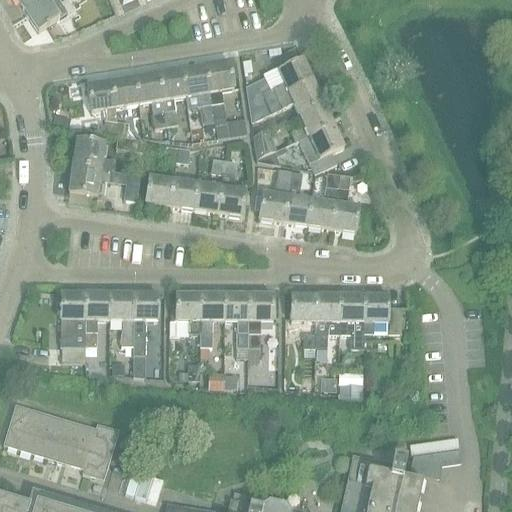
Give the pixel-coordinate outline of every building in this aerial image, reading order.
[(13,0),(23,15),(44,1),(43,0),(13,0)] [(44,1),(23,15),(36,36),(58,22),(50,10),(65,0),(45,0),(44,1)] [(249,115),(312,86),(302,64),(278,75),(283,86),(260,96),(256,89),(245,90),(249,115)] [(229,67),(204,71),(213,126),(226,123),(221,95),(233,93),(229,67)] [(204,71),(181,74),(185,100),(186,110),(198,108),(201,128),(214,126),(213,126),(204,71)] [(166,130),(177,128),(173,102),(185,100),(181,74),(157,78),(166,130)] [(166,130),(157,78),(133,82),(138,108),(149,106),(153,132),(166,130)] [(133,82),(110,86),(114,112),(138,108),(133,82)] [(110,86),(85,90),(88,105),(90,116),(102,114),(104,125),(116,127),(116,125),(114,112),(110,86)] [(298,118),(322,107),(312,86),(249,115),(251,127),(293,107),(298,118)] [(322,107),(298,118),(302,128),(289,134),(295,146),(298,145),(332,129),(322,107)] [(54,118),(51,129),(66,133),(69,122),(54,118)] [(226,123),(213,126),(214,126),(216,144),(229,141),(226,126),(226,123)] [(104,125),(102,139),(114,140),(116,127),(104,125)] [(214,126),(201,128),(204,146),(216,144),(214,126)] [(114,140),(117,141),(126,142),(128,128),(116,127),(114,140)] [(342,152),(332,129),(298,145),(308,167),(313,179),(336,169),(331,158),(342,152)] [(267,133),(252,140),(256,165),(276,155),(267,133)] [(117,141),(115,155),(143,159),(144,149),(139,144),(126,142),(117,141)] [(75,144),(72,170),(99,174),(109,175),(113,176),(115,163),(101,161),(103,148),(75,144)] [(165,148),(163,162),(175,164),(177,150),(165,148)] [(177,150),(175,164),(187,165),(189,152),(177,150)] [(212,159),(210,173),(222,175),(224,161),(212,159)] [(224,161),(222,175),(234,177),(236,163),(224,161)] [(109,175),(99,174),(72,170),(68,197),(96,201),(98,183),(108,184),(109,175)] [(278,171),(276,185),(288,187),(290,173),(278,171)] [(290,173),(288,187),(300,188),(302,175),(290,173)] [(113,176),(112,187),(117,187),(125,189),(127,178),(113,176)] [(136,206),(140,179),(127,177),(127,178),(125,189),(123,204),(136,206)] [(321,205),(310,204),(306,230),(330,233),(337,179),(326,178),(321,205)] [(337,179),(330,233),(354,237),(358,210),(345,209),(349,181),(337,179)] [(144,207),(168,210),(172,184),(148,180),(144,207)] [(168,210),(192,214),(196,187),(172,184),(168,210)] [(192,214),(216,218),(219,191),(196,187),(192,214)] [(244,195),(219,191),(216,218),(240,221),(244,195)] [(258,223),(282,227),(286,200),(262,197),(258,223)] [(310,204),(286,200),(282,227),(306,230),(310,204)] [(84,298),(60,297),(59,324),(61,324),(61,337),(73,337),(72,351),(60,351),(61,367),(84,367),(84,351),(84,324),(84,298)] [(107,324),(107,298),(84,298),(84,324),(84,351),(96,351),(96,337),(96,324),(107,324)] [(131,350),(132,325),(132,298),(107,298),(107,324),(119,325),(119,350),(131,350)] [(157,299),(132,298),(132,325),(131,350),(131,360),(143,360),(143,325),(156,325),(157,299)] [(198,337),(198,325),(198,299),(175,299),(175,311),(170,310),(170,323),(167,323),(167,340),(179,340),(179,336),(198,337)] [(210,325),(223,326),(223,299),(198,299),(198,325),(198,337),(198,350),(199,350),(207,350),(210,350),(210,325)] [(246,351),(247,326),(247,299),(223,299),(223,326),(236,326),(236,337),(234,337),(234,351),(236,351),(246,351)] [(247,299),(247,326),(246,351),(259,351),(259,326),(271,326),(272,300),(247,299)] [(289,326),(313,326),(313,299),(289,299),(289,326)] [(338,299),(313,299),(313,326),(313,339),(313,351),(325,351),(325,339),(337,339),(337,326),(338,299)] [(361,299),(338,299),(337,326),(337,339),(351,339),(361,339),(361,338),(361,337),(361,326),(361,299)] [(387,299),(361,299),(361,326),(361,337),(361,338),(400,338),(400,311),(386,311),(387,299)] [(313,339),(304,339),(304,351),(313,351),(313,339)] [(351,339),(351,353),(361,353),(361,339),(351,339)] [(199,350),(199,361),(207,361),(207,350),(199,350)] [(236,351),(235,361),(246,362),(246,351),(236,351)] [(325,351),(313,351),(313,364),(324,364),(325,351)] [(143,360),(131,360),(131,381),(143,382),(143,360)] [(110,367),(110,379),(123,380),(123,368),(110,367)] [(185,386),(197,386),(198,370),(185,370),(185,386)] [(222,377),(208,376),(207,392),(222,393),(222,377)] [(361,388),(337,388),(337,402),(361,403),(361,388)] [(2,449),(36,460),(82,473),(81,478),(102,484),(117,435),(95,428),(94,433),(14,409),(2,449)] [(451,429),(403,438),(405,448),(453,439),(451,429)] [(438,468),(460,465),(458,453),(412,460),(408,477),(435,483),(438,468)] [(415,511),(421,486),(401,482),(404,467),(391,464),(390,468),(351,459),(339,511),(287,511),(285,508),(268,504),(260,509),(259,509),(229,503),(226,511),(415,511)] [(27,511),(29,506),(0,497),(0,511),(27,511)] [(65,511),(35,503),(32,511),(65,511)]
